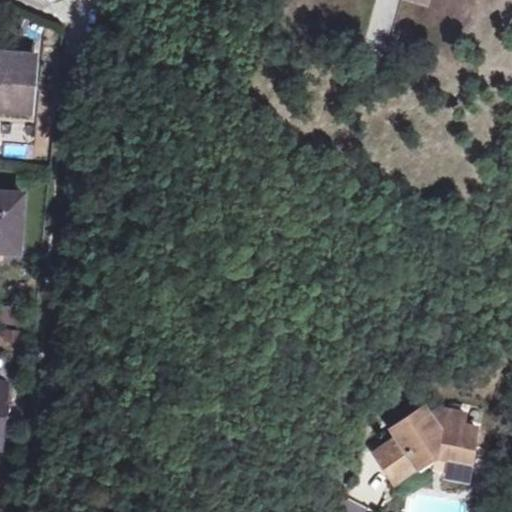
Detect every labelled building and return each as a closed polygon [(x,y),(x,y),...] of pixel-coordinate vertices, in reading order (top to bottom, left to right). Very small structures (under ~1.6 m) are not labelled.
[(38,56),(36,55),(37,45),(0,42),(0,108),(33,111),(38,56)] [(0,250),(19,252),(23,196),(0,193),(0,250)] [(1,321),(22,324),(24,312),(3,309),(1,321)] [(427,409),(424,404),(411,413),(398,422),(391,427),(397,436),(375,452),(394,478),(410,471),(411,464),(415,461),(418,465),(436,452),(451,455),(450,463),(470,466),(476,426),(462,424),(464,413),(436,403),(427,409)] [(411,413),(405,406),(393,415),(398,422),(411,413)] [(468,477),(470,466),(450,463),(448,474),(468,477)]
